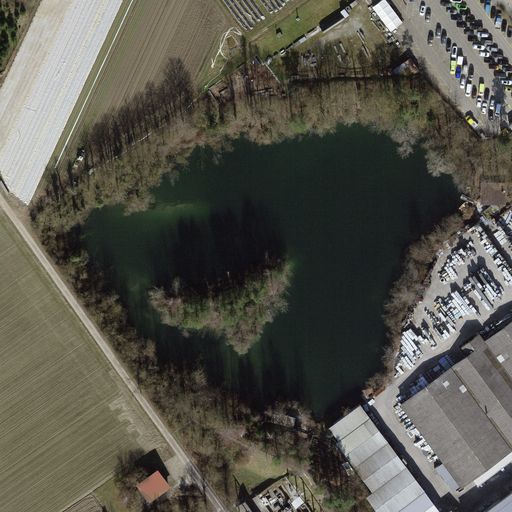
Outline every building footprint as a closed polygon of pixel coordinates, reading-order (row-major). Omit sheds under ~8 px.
[(492,182),(491,203),(504,203),(505,182),(492,182)] [(471,353),(402,404),(461,485),(472,476),(478,484),(497,471),(496,470),(511,457),(511,315),(499,325),(503,329),(483,344),(477,336),(465,344),(471,353)] [(295,418),(285,415),(283,423),(293,425),(295,418)] [(431,511),(363,422),(337,442),(389,511),(431,511)] [(157,470),(139,483),(151,499),(169,487),(157,470)] [(511,511),(511,489),(481,511),(511,511)]
